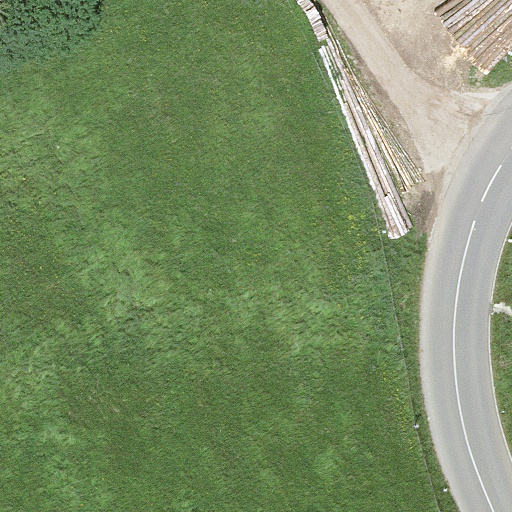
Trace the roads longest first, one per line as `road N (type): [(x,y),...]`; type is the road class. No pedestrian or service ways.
road 1 (tertiary): [(495,511),(463,419),(455,328),(461,259),(491,177),(511,150)]
road 2 (track): [(491,177),(443,126),(351,0)]
